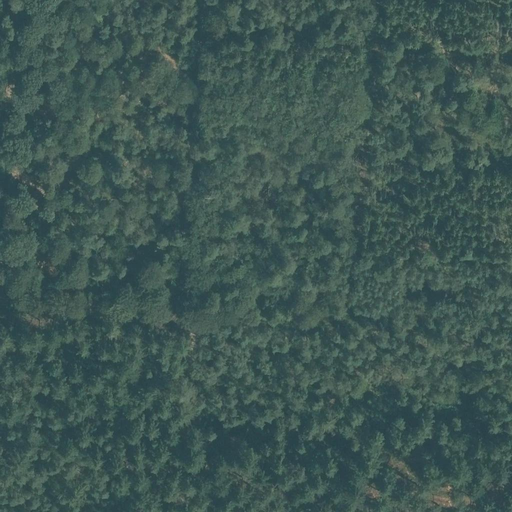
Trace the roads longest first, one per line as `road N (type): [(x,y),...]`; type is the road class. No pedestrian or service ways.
road 1 (track): [(182,511),(193,344),(181,279),(203,0)]
road 2 (track): [(0,299),(153,307),(182,299)]
